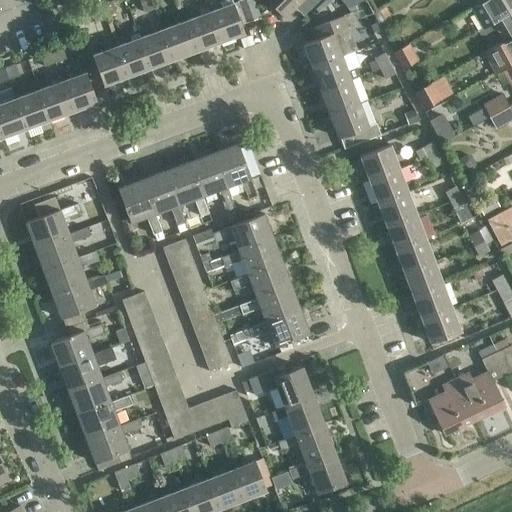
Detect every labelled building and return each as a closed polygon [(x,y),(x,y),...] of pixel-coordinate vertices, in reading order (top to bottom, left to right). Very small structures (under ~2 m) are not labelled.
[(260,20),(253,0),(245,0),(237,3),(245,25),(260,20)] [(300,0),(309,9),(318,0),(269,0),(284,15),(300,0)] [(483,31),(493,25),(511,14),(511,0),(486,0),(480,4),(471,10),(483,31)] [(111,3),(100,7),(104,18),(116,14),(111,3)] [(210,12),(221,41),(245,32),(234,3),(210,12)] [(93,22),(104,18),(100,7),(89,11),(93,22)] [(221,41),(210,12),(208,13),(206,8),(198,11),(199,16),(187,21),(197,50),(221,41)] [(303,43),(312,67),(357,50),(348,27),(357,24),(352,12),(311,28),(315,38),(303,43)] [(511,14),(493,25),(502,40),(511,33),(511,14)] [(197,50),(187,21),(164,29),(175,58),(197,50)] [(175,58),(164,29),(140,38),(151,67),(175,58)] [(117,46),(127,76),(151,67),(140,38),(117,46)] [(511,39),(503,44),(502,42),(485,52),(497,73),(504,70),(511,65),(511,39)] [(127,76),(117,46),(93,55),(104,84),(127,76)] [(409,46),(393,54),(402,70),(418,62),(409,46)] [(61,48),(50,51),(54,63),(65,59),(61,48)] [(355,67),(347,70),(342,56),(357,51),(357,50),(312,67),(321,91),(359,76),(355,67)] [(43,66),(54,63),(50,51),(40,55),(43,66)] [(373,59),(378,68),(388,63),(384,54),(373,59)] [(395,75),(388,63),(378,68),(384,80),(395,75)] [(14,64),(4,68),(7,79),(18,75),(14,64)] [(63,81),(74,110),(98,101),(87,72),(63,81)] [(359,103),(351,80),(359,77),(359,76),(321,91),(329,114),(359,103)] [(442,78),(415,93),(424,109),(451,94),(442,78)] [(74,110),(63,81),(40,89),(51,119),(74,110)] [(51,119),(40,89),(17,98),(28,128),(51,119)] [(489,118),(509,107),(502,95),(482,106),(489,118)] [(0,104),(0,125),(4,136),(28,128),(17,98),(0,104)] [(359,103),(329,114),(338,138),(351,134),(354,144),(381,134),(377,123),(368,126),(359,103)] [(511,121),(511,113),(509,107),(489,118),(495,130),(511,121)] [(214,152),(227,186),(242,180),(249,198),(257,196),(250,178),(251,177),(239,143),(214,152)] [(420,149),(426,159),(437,154),(431,143),(420,149)] [(361,156),(370,180),(399,169),(390,145),(361,156)] [(233,204),(227,186),(214,152),(190,161),(203,195),(218,189),(225,207),(233,204)] [(442,164),(437,154),(426,159),(431,170),(442,164)] [(203,195),(190,161),(167,170),(179,204),(195,198),(201,216),(209,213),(203,195)] [(370,180),(378,203),(407,192),(399,169),(370,180)] [(143,179),(155,212),(170,207),(177,225),(186,222),(179,204),(167,170),(143,179)] [(162,231),(155,212),(143,179),(118,187),(131,221),(147,216),(153,234),(162,231)] [(444,193),(449,204),(460,198),(455,188),(444,193)] [(387,226),(416,215),(407,192),(378,203),(387,226)] [(33,206),(37,217),(26,221),(35,245),(69,232),(63,217),(81,210),(78,203),(60,209),(60,208),(58,209),(54,198),(33,206)] [(465,208),(460,198),(449,204),(455,214),(465,208)] [(486,221),(500,247),(511,240),(511,238),(506,227),(511,224),(511,208),(486,221)] [(240,250),(273,238),(264,213),(230,226),(231,227),(213,233),(216,241),(234,234),(240,250)] [(387,226),(396,249),(425,238),(416,215),(387,226)] [(35,245),(44,269),(78,256),(72,241),(90,234),(87,226),(69,232),(35,245)] [(467,238),(472,248),(483,243),(478,232),(467,238)] [(162,247),(166,258),(189,249),(185,238),(162,247)] [(248,274),(281,261),(273,238),(240,250),(222,257),(225,265),(242,259),(248,274)] [(404,272),(434,261),(425,238),(396,249),(404,272)] [(489,253),(483,243),(472,248),(478,259),(489,253)] [(44,269),(53,293),(87,281),(81,265),(99,258),(95,249),(78,256),(44,269)] [(193,261),(189,249),(166,258),(171,269),(193,261)] [(198,272),(193,261),(171,269),(175,281),(198,272)] [(281,261),(248,274),(230,280),(233,288),(251,282),(257,298),(290,285),(281,261)] [(404,272),(413,295),(442,284),(434,261),(404,272)] [(202,283),(198,272),(175,281),(179,291),(202,283)] [(87,281),(53,293),(62,318),(95,305),(89,289),(107,282),(104,274),(87,281)] [(491,282),(496,292),(507,287),(502,277),(491,282)] [(204,290),(202,283),(179,291),(183,303),(206,294),(204,290)] [(413,295),(422,319),(451,308),(442,284),(413,295)] [(290,285),(257,298),(239,304),(242,313),(260,306),(265,321),(299,309),(290,285)] [(511,318),(511,296),(507,287),(496,292),(511,320),(511,318)] [(122,299),(126,311),(149,302),(145,291),(122,299)] [(210,305),(206,294),(183,303),(187,314),(210,305)] [(126,311),(130,321),(153,312),(149,302),(126,311)] [(213,314),(215,317),(216,322),(242,313),(239,304),(213,314)] [(215,317),(213,314),(210,305),(187,314),(192,325),(215,317)] [(451,308),(422,319),(431,342),(460,331),(451,308)] [(299,309),(265,321),(248,328),(251,336),(269,330),(275,345),(277,344),(308,333),(299,309)] [(157,324),(153,312),(130,321),(134,332),(157,324)] [(219,328),(216,322),(215,317),(192,325),(196,336),(219,328)] [(50,341),(59,366),(92,353),(87,338),(105,331),(102,323),(83,330),(83,329),(50,341)] [(161,334),(157,324),(134,332),(138,342),(161,334)] [(223,339),(219,328),(196,336),(200,347),(223,339)] [(138,342),(142,352),(164,344),(161,334),(138,342)] [(200,347),(204,358),(227,350),(223,340),(223,339),(200,347)] [(169,355),(164,344),(142,352),(146,363),(169,355)] [(495,352),(505,374),(511,370),(511,348),(510,345),(495,352)] [(92,353),(59,366),(68,390),(102,377),(96,362),(114,355),(111,346),(92,353)] [(249,348),(236,353),(241,366),(254,362),(249,348)] [(231,362),(227,350),(204,358),(209,371),(231,362)] [(505,374),(495,352),(481,359),(486,371),(469,379),(466,373),(454,379),(473,419),(502,405),(491,381),(505,374)] [(173,366),(169,355),(146,363),(150,374),(173,366)] [(176,375),(173,366),(150,374),(154,384),(176,375)] [(284,407),(313,396),(303,368),(252,386),(255,395),(277,386),(284,407)] [(68,390),(76,414),(110,401),(105,385),(123,379),(120,371),(102,377),(68,390)] [(181,387),(176,375),(154,384),(158,395),(181,387)] [(473,419),(454,379),(441,385),(444,391),(428,399),(444,433),(473,419)] [(184,397),(181,387),(158,395),(162,406),(184,397)] [(236,390),(224,394),(232,417),(244,412),(236,390)] [(76,414),(85,437),(119,425),(113,409),(132,403),(129,394),(110,401),(76,414)] [(221,421),(232,417),(224,394),(213,398),(221,421)] [(313,396),(284,407),(266,413),(270,422),(288,416),(295,435),(324,425),(313,396)] [(188,408),(184,397),(162,406),(166,416),(188,408)] [(213,398),(200,403),(209,426),(221,421),(213,398)] [(200,403),(188,408),(166,416),(174,438),(209,426),(200,403)] [(119,425),(85,437),(94,462),(128,449),(122,434),(141,427),(138,418),(119,425)] [(305,463),(334,453),(324,425),(295,435),(277,442),(280,450),(298,443),(305,463)] [(227,429),(216,433),(220,444),(231,440),(227,429)] [(209,448),(220,444),(216,433),(205,437),(209,448)] [(185,458),(181,447),(170,451),(174,462),(185,458)] [(163,467),(174,462),(170,451),(159,456),(163,467)] [(334,453),(305,463),(287,470),(291,479),(308,472),(316,493),(345,482),(334,453)] [(231,470),(243,499),(266,491),(255,461),(231,470)] [(139,477),(135,465),(124,470),(128,481),(139,477)] [(117,485),(128,481),(124,470),(113,474),(117,485)] [(243,499),(231,470),(208,478),(220,508),(243,499)] [(185,487),(194,511),(209,511),(220,508),(208,478),(185,487)] [(194,511),(185,487),(162,496),(168,511),(194,511)] [(139,505),(141,511),(168,511),(162,496),(139,505)]
